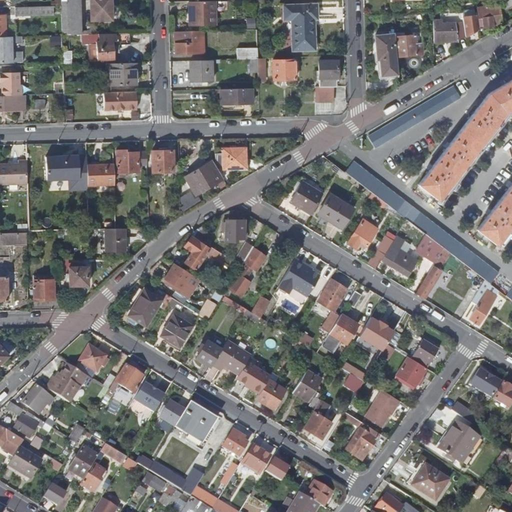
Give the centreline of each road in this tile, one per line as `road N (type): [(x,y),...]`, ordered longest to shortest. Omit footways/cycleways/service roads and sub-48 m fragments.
road 1 (residential): [(82,318),(362,487)]
road 2 (residential): [(235,195),(475,341)]
road 3 (residential): [(82,318),(181,226),(235,195)]
road 4 (residential): [(362,487),(475,341)]
road 5 (residential): [(358,122),(511,32)]
road 6 (residential): [(162,130),(296,127),(333,137)]
road 7 (residential): [(0,134),(162,130)]
road 8 (residential): [(162,130),(158,0)]
road 9 (residential): [(358,122),(355,0)]
